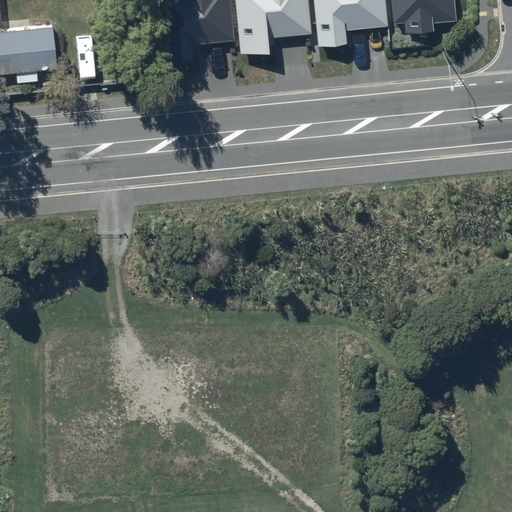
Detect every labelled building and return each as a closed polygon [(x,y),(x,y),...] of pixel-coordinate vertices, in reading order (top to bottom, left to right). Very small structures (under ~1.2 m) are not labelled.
[(164,0),(171,61),(193,59),(192,45),(235,40),(230,0),(164,0)] [(234,0),(240,57),(270,54),(269,38),(313,34),(309,0),(234,0)] [(313,0),(319,47),(348,44),(346,31),(388,26),(385,0),(313,0)] [(391,0),(394,22),(406,21),(407,32),(434,29),(433,23),(457,20),(454,0),(391,0)] [(50,23),(0,27),(0,68),(54,64),(50,23)]
